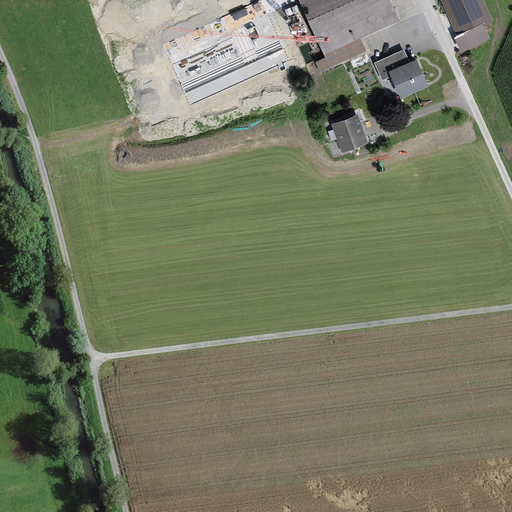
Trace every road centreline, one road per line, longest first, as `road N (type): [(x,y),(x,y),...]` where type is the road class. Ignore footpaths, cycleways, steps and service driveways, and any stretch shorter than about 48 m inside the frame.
road 1 (track): [(128,511),(40,153),(0,54)]
road 2 (track): [(511,308),(90,358)]
road 3 (track): [(511,190),(424,0)]
